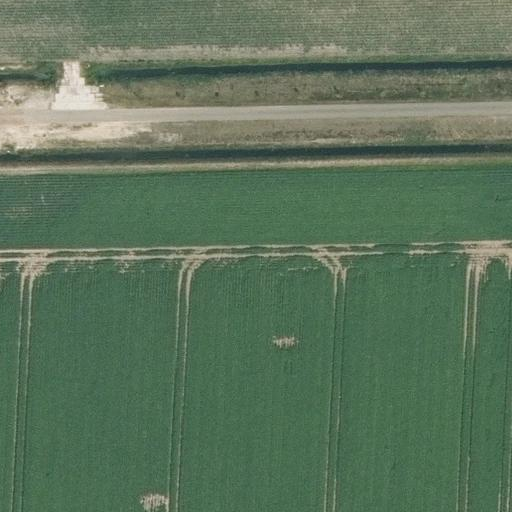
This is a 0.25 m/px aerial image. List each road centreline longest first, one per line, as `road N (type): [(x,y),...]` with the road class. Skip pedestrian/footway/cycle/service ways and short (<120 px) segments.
road 1 (track): [(511,113),(15,123)]
road 2 (track): [(94,121),(27,263),(0,277)]
